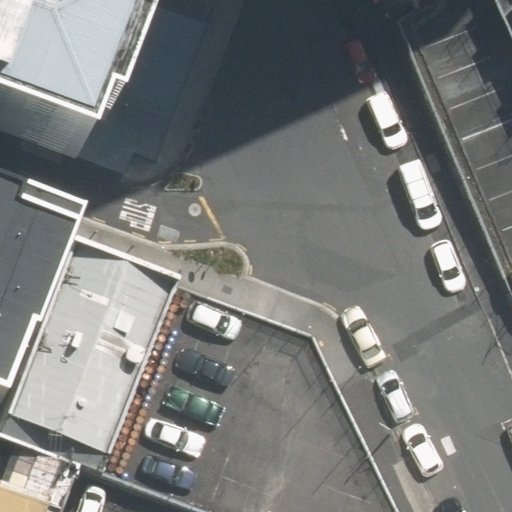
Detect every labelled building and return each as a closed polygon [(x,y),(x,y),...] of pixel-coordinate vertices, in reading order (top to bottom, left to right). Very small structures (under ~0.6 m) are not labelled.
[(0,0),(0,126),(76,154),(131,0),(130,0),(0,0)] [(511,0),(497,0),(511,33),(511,0)] [(0,276),(15,237),(0,231),(0,276)] [(165,291),(63,253),(0,422),(0,428),(100,465),(165,291)] [(262,325),(165,291),(100,465),(221,511),(393,511),(309,342),(262,325)] [(0,511),(49,511),(0,493),(0,511)]
